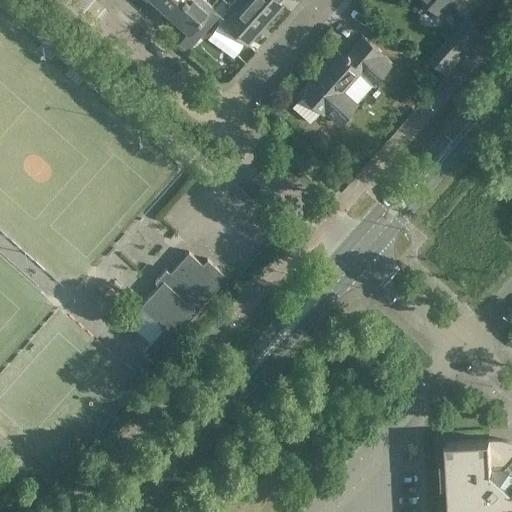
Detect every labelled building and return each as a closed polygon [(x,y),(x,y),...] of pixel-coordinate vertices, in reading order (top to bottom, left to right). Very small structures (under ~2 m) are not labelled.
[(152,0),(169,15),(181,0),(152,0)] [(200,0),(181,0),(169,15),(187,31),(209,7),(200,0)] [(235,11),(224,23),(246,43),(281,5),(275,0),(232,0),(228,5),(235,11)] [(423,0),(437,12),(448,0),(423,0)] [(480,31),(470,21),(431,63),(442,73),(478,34),(478,33),(480,31)] [(338,122),(390,64),(379,54),(381,53),(361,35),(344,55),(337,49),(299,91),(303,94),(291,106),(310,122),(321,110),(323,112),(324,110),(338,122)] [(396,56),(402,50),(392,41),(387,48),(396,56)] [(55,67),(61,60),(48,50),(43,56),(55,67)] [(226,60),(214,62),(216,78),(229,76),(236,69),(226,60)] [(78,86),(83,79),(71,69),(66,75),(78,86)] [(175,332),(226,275),(206,258),(201,264),(187,251),(168,273),(164,269),(157,277),(161,281),(139,305),(145,310),(163,326),(175,332)] [(163,326),(139,305),(127,319),(150,341),(163,326)] [(158,363),(181,337),(175,332),(163,326),(150,341),(142,349),(158,363)] [(490,439),(490,438),(446,441),(449,511),(511,511),(511,441),(508,440),(499,439),(490,439)]
